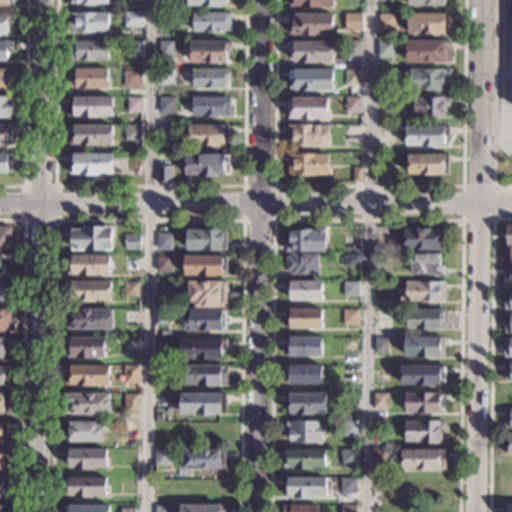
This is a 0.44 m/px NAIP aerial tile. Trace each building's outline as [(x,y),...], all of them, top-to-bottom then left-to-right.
[(228,0),(228,6),(221,6),(221,8),(201,8),(201,6),(187,6),(187,0),(228,0)] [(334,0),(334,7),(321,7),(321,9),(300,8),(300,7),(289,7),(289,0),(334,0)] [(143,27),(124,27),(124,12),(143,12),(143,27)] [(363,13),(363,29),(345,29),(345,12),(363,13)] [(108,32),(70,32),(70,13),(108,14),(108,32)] [(172,14),(172,28),(158,28),(159,13),(172,14)] [(231,32),(193,31),(193,13),(231,13),(231,32)] [(333,35),(320,35),(320,37),(303,36),(303,35),(288,35),(288,13),(333,14),(333,35)] [(450,34),(408,34),(408,13),(451,14),(450,34)] [(14,25),(8,25),(8,35),(2,35),(2,37),(0,37),(0,14),(14,15),(14,25)] [(395,31),(379,31),(379,14),(381,14),(395,14),(395,31)] [(13,52),(8,52),(8,62),(0,62),(0,40),(13,41),(13,52)] [(361,41),(361,56),(346,56),(346,40),(361,41)] [(108,60),(70,60),(70,41),(105,41),(108,41),(108,60)] [(142,57),(126,57),(127,41),(143,41),(142,57)] [(173,57),(159,56),(159,41),(174,41),(173,57)] [(231,51),(226,51),(226,62),(190,62),(190,41),(231,42),(231,51)] [(332,63),(318,62),(318,64),(298,64),(298,63),(293,63),(294,52),(288,52),(288,41),(332,41),(332,63)] [(451,62),(405,62),(406,41),(451,41),(451,62)] [(394,58),(378,58),(378,42),(380,42),(394,42),(394,58)] [(108,88),(70,88),(70,68),(108,69),(108,88)] [(333,69),(332,90),(319,90),(319,92),(298,92),(298,90),(294,90),(294,80),(288,80),(288,68),(333,69)] [(13,81),(7,81),(7,90),(0,89),(0,69),(13,70),(13,81)] [(175,85),(158,85),(158,69),(160,69),(175,69),(175,85)] [(231,78),(226,78),(226,88),(217,88),(217,89),(206,89),(206,88),(192,87),(192,69),(231,69),(231,78)] [(393,85),(378,85),(378,69),(379,69),(393,69),(393,85)] [(451,79),(444,79),(444,90),(409,90),(409,69),(451,70),(451,79)] [(141,87),(125,87),(125,71),(141,71),(141,87)] [(361,71),(361,85),(346,85),(346,71),(361,71)] [(14,118),(6,118),(6,120),(0,120),(0,96),(14,96),(14,118)] [(113,117),(99,117),(99,119),(80,118),(80,117),(69,117),(70,97),(113,97),(113,117)] [(142,112),(127,112),(127,97),(142,98),(142,112)] [(230,116),(192,116),(192,97),(230,98),(230,116)] [(328,120),(287,119),(287,97),(328,97),(328,120)] [(360,113),(345,113),(345,97),(360,97),(360,113)] [(175,113),(159,113),(159,98),(160,98),(175,98),(175,113)] [(444,100),(449,100),(449,107),(444,107),(443,118),(414,117),(414,98),(444,98),(444,100)] [(113,125),(113,145),(99,144),(99,146),(80,146),(80,145),(69,145),(69,125),(113,125)] [(141,141),(125,141),(125,125),(141,125),(141,141)] [(229,146),(219,145),(219,146),(200,146),(200,145),(189,145),(189,125),(230,126),(229,146)] [(328,147),(287,147),(288,125),(326,125),(328,125),(328,147)] [(11,146),(0,145),(0,126),(11,126),(11,146)] [(174,142),(159,141),(159,126),(174,126),(174,142)] [(360,127),(360,142),(344,141),(344,126),(360,127)] [(449,136),(445,136),(445,146),(438,146),(438,147),(405,146),(406,126),(449,126),(449,136)] [(8,163),(12,163),(12,173),(0,173),(0,152),(8,153),(8,163)] [(113,174),(100,174),(100,176),(79,176),(79,174),(69,174),(69,153),(114,154),(113,174)] [(230,164),(225,164),(225,175),(219,175),(219,178),(199,178),(199,175),(185,175),(185,155),(230,156),(230,164)] [(328,175),(314,175),(314,177),(302,177),(302,175),(287,175),(287,155),(328,155),(328,175)] [(448,175),(438,175),(438,176),(418,176),(419,174),(408,174),(408,155),(449,155),(448,175)] [(393,183),(377,183),(377,165),(393,165),(393,183)] [(173,182),(156,182),(156,166),(173,166),(173,182)] [(362,183),(352,182),(352,167),(362,167),(362,183)] [(11,251),(0,250),(0,226),(11,227),(11,251)] [(112,250),(71,250),(71,244),(68,244),(68,230),(84,230),(84,227),(112,227),(112,250)] [(325,253),(285,252),(286,241),(290,241),(290,230),(300,230),(300,229),(311,229),(311,231),(317,231),(317,228),(326,228),(325,253)] [(438,239),(445,239),(445,251),(403,250),(403,229),(438,229),(438,239)] [(227,250),(187,249),(187,231),(227,231),(227,250)] [(172,250),(157,250),(157,234),(172,234),(172,250)] [(140,235),(140,250),(125,250),(125,235),(140,235)] [(318,275),(291,274),(291,271),(286,271),(286,257),(291,257),(291,253),(318,254),(318,275)] [(11,265),(4,265),(4,275),(0,274),(0,254),(11,254),(11,265)] [(440,265),(445,265),(445,276),(433,276),(433,274),(410,274),(410,254),(440,254),(440,265)] [(360,266),(343,266),(343,255),(360,255),(360,266)] [(140,272),(125,271),(126,256),(140,257),(140,272)] [(171,272),(156,272),(156,256),(171,257),(171,272)] [(227,274),(222,274),(222,275),(217,275),(217,277),(198,276),(198,275),(184,275),(184,256),(227,257),(227,274)] [(110,275),(67,274),(68,257),(110,257),(110,275)] [(511,286),(503,286),(504,267),(511,267),(511,286)] [(110,301),(97,300),(97,302),(77,302),(77,301),(67,301),(68,281),(111,282),(110,301)] [(173,297),(156,297),(157,281),(173,281),(173,297)] [(228,307),(195,307),(195,302),(188,302),(189,281),(228,282),(228,307)] [(323,282),(322,301),(291,300),(291,291),(287,291),(287,281),(323,282)] [(10,301),(0,301),(0,282),(10,282),(10,301)] [(359,297),(343,297),(343,282),(359,282),(359,297)] [(445,302),(430,301),(430,303),(420,303),(420,301),(405,301),(405,282),(445,283),(445,302)] [(139,298),(124,297),(124,283),(139,283),(139,298)] [(113,330),(66,329),(66,309),(101,309),(113,309),(113,330)] [(322,310),(322,328),(286,328),(286,309),(322,310)] [(11,333),(0,332),(0,310),(11,310),(11,333)] [(139,326),(123,326),(123,310),(139,310),(139,326)] [(171,325),(156,324),(156,310),(170,310),(171,310),(171,325)] [(227,331),(185,331),(185,316),(189,316),(189,310),(191,310),(228,310),(227,331)] [(358,325),(343,325),(343,310),(359,310),(358,325)] [(391,330),(375,330),(375,310),(392,310),(391,330)] [(445,327),(434,327),(434,330),(415,330),(416,329),(407,328),(407,310),(445,310),(445,327)] [(10,349),(5,349),(4,358),(0,357),(0,337),(10,338),(10,349)] [(105,358),(67,357),(67,337),(105,338),(105,358)] [(171,353),(156,353),(156,337),(169,337),(171,337),(171,353)] [(322,356),(286,356),(286,337),(320,338),(322,338),(322,356)] [(357,354),(341,354),(341,337),(357,337),(357,354)] [(138,338),(138,353),(123,353),(123,338),(138,338)] [(227,349),(222,349),(222,359),(215,359),(215,361),(196,360),(196,359),(182,359),(182,338),(227,338),(227,349)] [(388,339),(388,353),(374,353),(374,338),(388,339)] [(444,356),(436,356),(436,357),(405,356),(405,338),(444,338),(444,356)] [(511,338),(511,358),(503,358),(504,338),(511,338)] [(321,384),(285,383),(285,365),(322,365),(321,384)] [(357,381),(341,381),(341,365),(357,365),(357,381)] [(10,386),(0,385),(0,366),(10,366),(10,386)] [(109,385),(96,385),(96,387),(77,386),(77,385),(66,385),(66,366),(109,366),(109,385)] [(139,384),(124,384),(124,373),(126,373),(127,366),(140,366),(139,384)] [(228,384),(218,384),(218,387),(198,386),(198,384),(186,384),(186,366),(228,366),(228,384)] [(391,383),(373,383),(374,366),(388,367),(391,367),(391,383)] [(446,385),(434,384),(434,387),(415,386),(415,385),(401,385),(401,366),(446,366),(446,385)] [(10,415),(0,414),(0,393),(10,394),(10,415)] [(110,415),(64,414),(64,393),(110,394),(110,415)] [(226,414),(217,414),(217,415),(181,414),(181,410),(178,410),(178,403),(181,403),(181,393),(227,393),(226,414)] [(326,403),(328,403),(328,410),(325,410),(325,414),(313,413),(313,415),(295,415),(295,414),(289,414),(289,403),(285,403),(285,394),(289,394),(289,393),(326,393),(326,403)] [(389,409),(373,408),(373,393),(374,393),(389,394),(389,409)] [(445,413),(405,413),(406,393),(445,393),(445,413)] [(139,413),(124,412),(124,394),(139,394),(139,413)] [(169,409),(154,409),(154,394),(169,394),(169,409)] [(322,443),(291,442),(291,432),(285,432),(286,421),(322,422),(322,443)] [(357,437),(342,437),(342,421),(357,421),(357,437)] [(445,433),(440,433),(440,442),(405,442),(405,421),(445,422),(445,433)] [(8,443),(0,443),(0,422),(8,422),(8,443)] [(96,424),(100,424),(100,427),(104,427),(103,442),(68,442),(68,422),(96,422),(96,424)] [(226,470),(182,469),(183,449),(226,450),(226,470)] [(357,465),(340,465),(340,449),(357,450),(357,465)] [(389,473),(373,473),(373,449),(389,450),(389,473)] [(107,468),(93,467),(93,471),(74,470),(74,468),(69,468),(69,458),(64,458),(64,450),(107,451),(107,468)] [(171,466),(155,466),(155,450),(171,450),(171,466)] [(326,468),(313,468),(313,470),(293,470),(293,468),(283,468),(283,450),(326,451),(326,468)] [(441,469),(435,469),(435,471),(415,470),(415,469),(402,469),(402,450),(441,450),(441,469)] [(8,497),(0,497),(0,477),(8,478),(8,497)] [(326,497),(313,497),(313,499),(293,499),(293,497),(283,496),(284,477),(326,477),(326,497)] [(106,496),(93,496),(93,498),(74,498),(74,496),(64,496),(64,478),(106,478),(106,496)] [(357,494),(341,493),(341,478),(357,478),(357,494)]
